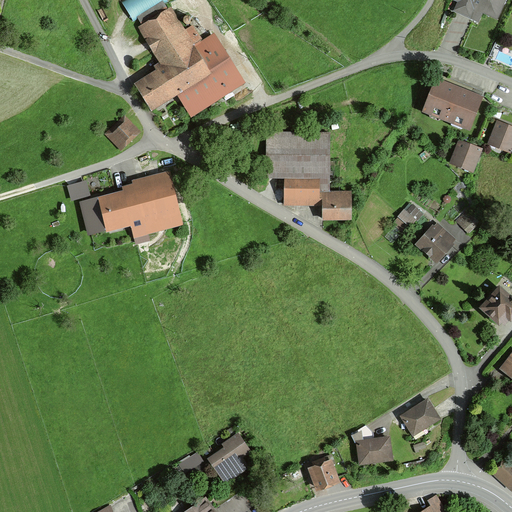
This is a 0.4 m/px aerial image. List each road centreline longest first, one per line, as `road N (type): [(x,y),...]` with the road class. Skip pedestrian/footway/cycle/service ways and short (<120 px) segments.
road 1 (residential): [(155,143),(368,265),(426,320),(461,374),(456,480)]
road 2 (unknown): [(373,424),(461,374),(511,329)]
road 3 (residential): [(155,143),(83,0)]
road 4 (tertiary): [(456,480),(300,511)]
road 5 (residential): [(383,59),(434,57),(511,82)]
